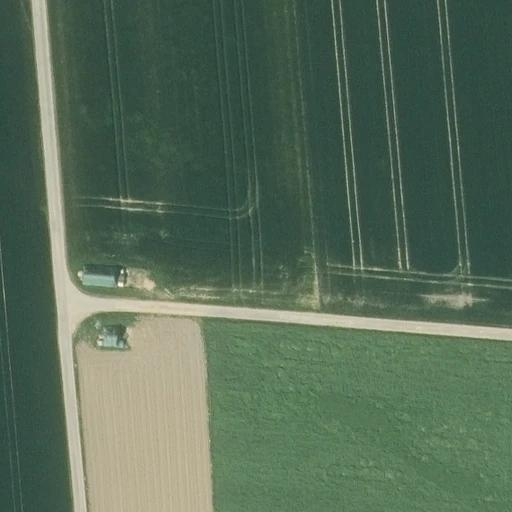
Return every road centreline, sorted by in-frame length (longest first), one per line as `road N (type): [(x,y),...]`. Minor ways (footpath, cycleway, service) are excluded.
road 1 (track): [(511,335),(64,300)]
road 2 (track): [(64,300),(39,0)]
road 3 (track): [(64,300),(82,511)]
